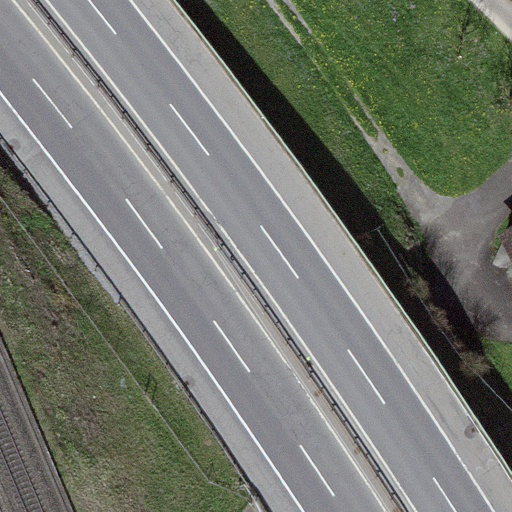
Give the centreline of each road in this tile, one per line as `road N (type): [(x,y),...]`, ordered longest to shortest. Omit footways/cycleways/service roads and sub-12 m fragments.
road 1 (motorway): [(455,511),(238,195),(87,0)]
road 2 (motorway): [(0,38),(280,412),(344,511)]
road 3 (track): [(274,511),(417,308),(449,239),(499,188)]
road 4 (track): [(267,0),(449,239)]
